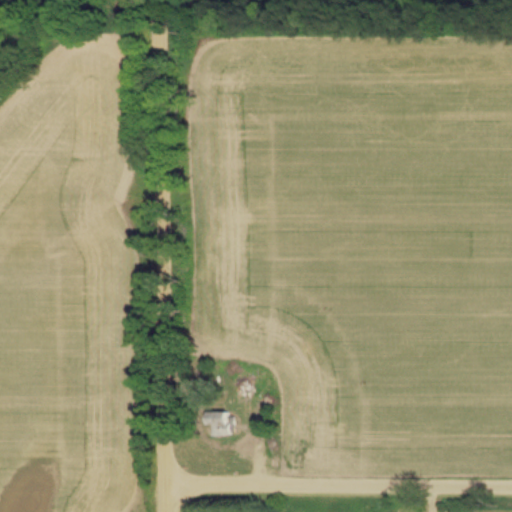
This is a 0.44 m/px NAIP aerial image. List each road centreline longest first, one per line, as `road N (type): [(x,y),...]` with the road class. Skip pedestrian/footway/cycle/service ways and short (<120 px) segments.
road 1 (residential): [(165,511),(159,0)]
road 2 (residential): [(165,480),(511,483)]
